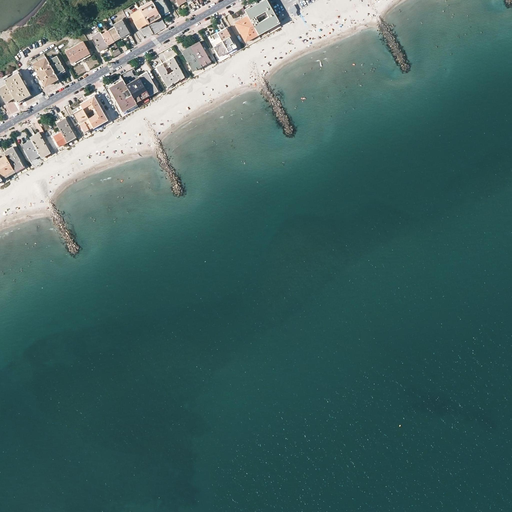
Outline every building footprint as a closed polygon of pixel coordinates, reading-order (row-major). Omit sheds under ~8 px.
[(154,20),(160,17),(160,16),(152,2),(151,0),(138,7),(139,10),(147,23),(147,24),(154,20)] [(163,12),(168,9),(162,0),(155,0),(152,2),(160,16),(163,14),(164,13),(163,12)] [(252,5),(249,6),(250,8),(244,11),(247,15),(248,17),(256,32),(262,29),(262,30),(273,25),(272,23),(277,20),(266,0),(263,0),(260,2),(260,1),(252,5)] [(297,12),(297,9),(295,4),(290,7),(289,9),(291,12),(293,13),(297,12)] [(130,15),(138,28),(142,26),(147,23),(139,10),(130,15)] [(234,23),(235,24),(242,20),(248,17),(247,15),(234,23)] [(242,20),(235,24),(244,39),(256,32),(248,17),(242,20)] [(125,35),(129,32),(122,20),(113,24),(114,26),(120,37),(125,35)] [(151,31),(158,30),(157,23),(150,24),(151,31)] [(114,26),(108,30),(114,41),(118,39),(120,37),(114,26)] [(237,47),(226,28),(222,30),(217,32),(227,51),(228,52),(237,47)] [(111,43),(114,41),(108,30),(101,34),(105,41),(107,45),(111,43)] [(107,45),(105,41),(101,34),(100,31),(91,36),(98,49),(102,47),(107,45)] [(227,51),(217,32),(214,34),(212,35),(215,41),(212,43),(219,56),(227,51)] [(244,39),(245,41),(257,34),(256,32),(244,39)] [(65,51),(71,62),(79,58),(89,53),(82,42),(65,51)] [(196,44),(191,47),(197,57),(201,65),(210,60),(200,42),(196,44)] [(187,49),(182,52),(192,70),(201,65),(197,57),(191,47),(187,49)] [(64,69),(61,64),(56,56),(48,61),(55,74),(60,71),(64,69)] [(157,67),(168,86),(185,76),(174,57),(160,65),(157,67)] [(56,76),(55,74),(48,61),(46,58),(33,65),(39,76),(37,77),(40,82),(41,81),(43,84),(48,81),(56,76)] [(156,89),(146,71),(143,73),(138,76),(138,77),(148,94),(156,89)] [(0,87),(0,93),(5,102),(11,99),(13,103),(29,94),(17,73),(4,80),(6,84),(0,87)] [(57,79),(56,76),(48,81),(43,84),(44,86),(57,79)] [(148,94),(138,77),(132,81),(125,85),(127,88),(131,95),(135,102),(148,95),(148,94)] [(115,83),(122,79),(121,78),(107,86),(108,87),(115,83)] [(135,102),(131,95),(124,99),(120,92),(127,88),(125,85),(122,79),(115,83),(108,87),(121,111),(122,111),(136,103),(135,102)] [(82,109),(85,113),(92,109),(94,108),(96,114),(95,115),(88,119),(92,127),(105,119),(92,96),(86,99),(79,103),(82,109)] [(26,105),(23,100),(18,103),(21,108),(26,105)] [(123,113),(137,105),(136,103),(122,111),(123,113)] [(83,132),(92,127),(88,119),(85,113),(82,109),(78,111),(73,114),(83,132)] [(55,123),(60,131),(66,142),(75,137),(64,118),(61,120),(55,123)] [(58,147),(66,142),(60,131),(55,135),(52,136),(58,147)] [(29,138),(31,140),(38,153),(38,154),(39,156),(48,151),(38,133),(35,135),(29,138)] [(38,154),(38,153),(31,140),(25,143),(22,145),(29,158),(38,154)] [(9,154),(11,157),(7,159),(13,170),(13,171),(22,166),(13,148),(8,150),(4,152),(5,156),(9,154)] [(0,177),(13,170),(7,159),(5,156),(0,158),(0,177)] [(13,171),(13,170),(0,177),(0,178),(0,179),(1,180),(6,177),(14,173),(13,171)]
